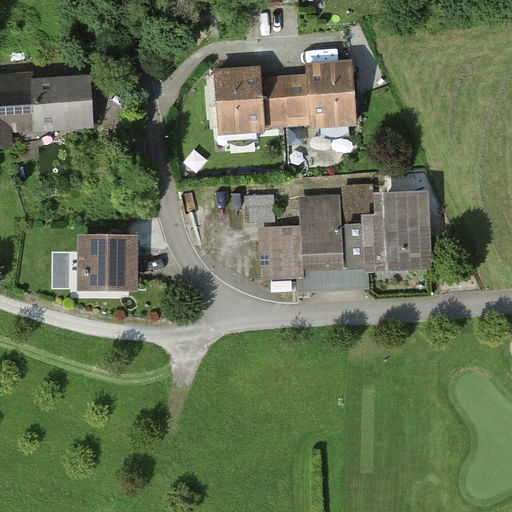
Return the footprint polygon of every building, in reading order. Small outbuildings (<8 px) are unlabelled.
[(357,59),(312,62),(313,78),(288,80),(292,126),(362,120),(357,59)] [(264,72),(220,76),(225,137),(289,131),(285,79),(265,80),(264,72)] [(36,82),(0,84),(0,151),(13,151),(12,133),(95,128),(93,84),(36,87),(36,82)] [(435,271),(431,195),(378,198),(377,185),(346,187),(346,195),(305,197),(307,227),(265,230),(267,279),(306,277),(307,291),(373,287),(372,275),(435,271)] [(138,241),(85,240),(85,289),(137,290),(138,241)]
